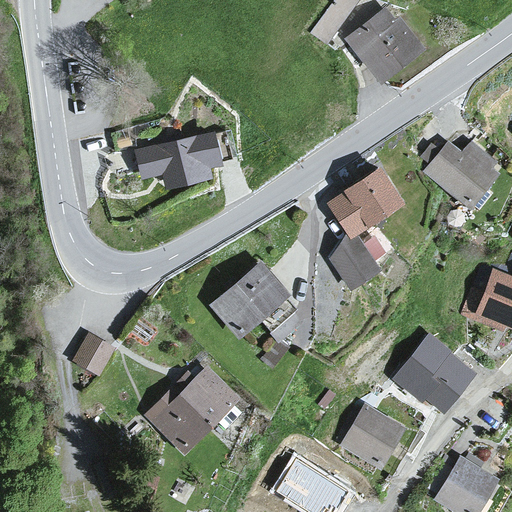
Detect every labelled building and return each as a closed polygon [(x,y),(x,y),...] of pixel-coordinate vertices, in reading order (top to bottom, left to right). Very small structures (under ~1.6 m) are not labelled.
[(439,45),(400,1),(360,37),(398,80),(439,45)] [(217,159),(210,129),(137,147),(143,173),(164,168),(167,181),(210,170),(207,161),(217,159)] [(496,159),(472,141),(463,153),(447,142),(441,150),(432,144),(424,155),(432,162),(427,169),(470,200),(485,180),(489,183),(498,170),(491,165),(496,159)] [(402,198),(379,165),(345,188),(346,191),(330,202),(351,233),(402,198)] [(376,267),(355,238),(330,256),(351,284),(376,267)] [(287,292),(261,262),(212,303),(238,333),(287,292)] [(511,276),(495,271),(481,308),(511,319),(511,276)] [(151,332),(137,323),(132,331),(145,340),(151,332)] [(427,325),(393,368),(441,407),(476,363),(427,325)] [(110,345),(89,332),(74,358),(95,370),(110,345)] [(236,395),(207,366),(194,378),(187,371),(146,412),(184,448),(236,395)] [(402,429),(365,407),(345,440),(382,462),(402,429)] [(473,511),(495,477),(460,455),(435,496),(461,511),(473,511)]
